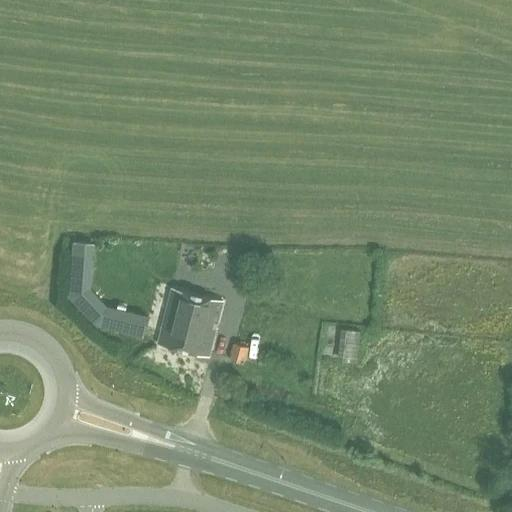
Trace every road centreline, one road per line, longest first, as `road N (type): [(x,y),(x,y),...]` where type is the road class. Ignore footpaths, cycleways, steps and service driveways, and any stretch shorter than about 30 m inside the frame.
road 1 (unclassified): [(221,511),(174,498),(60,500),(4,492)]
road 2 (primary): [(366,511),(188,451)]
road 3 (unknown): [(214,459),(217,397),(244,293)]
road 4 (primary): [(53,431),(188,451)]
road 5 (primary): [(188,451),(66,391)]
